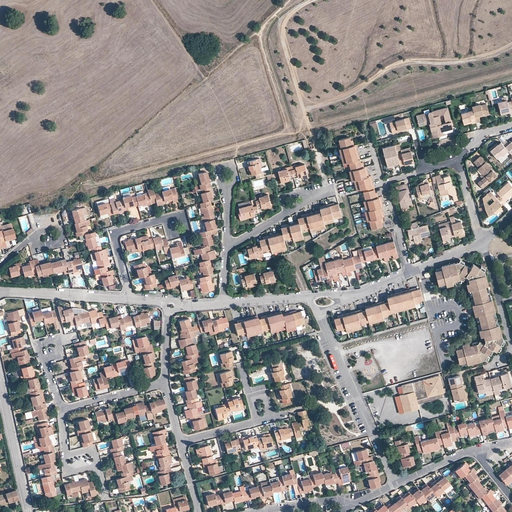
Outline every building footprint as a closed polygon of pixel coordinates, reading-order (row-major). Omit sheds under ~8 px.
[(511,112),(511,103),(511,101),(507,102),(506,100),(503,101),(497,103),(500,113),(509,110),(510,112),(510,113),(511,112)] [(471,106),(472,110),(476,122),(480,120),(479,117),(478,115),(482,114),(483,116),(489,114),(486,104),(480,106),(479,104),(471,106)] [(431,112),(435,129),(436,132),(437,136),(443,135),(442,131),(452,128),(446,107),(431,112)] [(472,110),(465,112),(460,114),(463,123),(471,121),(471,122),(472,123),(476,122),(472,110)] [(435,129),(431,112),(427,113),(427,114),(425,114),(424,113),(415,116),(418,124),(423,122),(428,124),(428,126),(429,131),(430,134),(429,134),(430,139),(438,137),(437,136),(436,132),(435,129)] [(397,131),(410,127),(408,118),(388,124),(389,126),(391,133),(391,134),(397,133),(397,131)] [(352,145),(350,140),(350,137),(338,140),(339,144),(341,149),(342,148),(352,145)] [(511,140),(510,142),(508,144),(507,143),(506,141),(502,144),(508,150),(511,154),(511,153),(511,140)] [(489,151),(497,145),(496,143),(488,150),(489,151)] [(502,144),(501,143),(498,145),(497,145),(489,151),(496,159),(500,155),(501,156),(508,150),(502,144)] [(354,145),(353,145),(352,145),(342,148),(346,163),(348,162),(358,160),(354,145)] [(396,155),(393,146),(381,149),(386,166),(391,165),(391,164),(393,163),(393,164),(398,163),(396,155)] [(398,155),(396,155),(398,163),(399,165),(399,166),(403,165),(412,162),(409,151),(398,155)] [(482,188),(496,175),(479,157),(473,162),(478,168),(477,169),(482,174),(483,175),(480,177),(482,179),(477,183),(482,188)] [(361,163),(360,159),(358,160),(348,162),(349,166),(351,171),(352,170),(362,168),(361,163)] [(259,163),(257,163),(250,165),(248,165),(248,167),(249,170),(250,169),(251,174),(255,174),(261,172),(260,167),(259,163)] [(295,168),(291,169),(293,176),(297,175),(298,177),(299,177),(302,176),(302,175),(307,174),(304,164),(299,165),(295,166),(295,168)] [(364,167),(362,168),(352,170),(355,180),(357,179),(367,176),(364,167)] [(287,168),(282,170),(277,171),(280,181),(286,179),(286,180),(288,179),(290,179),(289,177),(293,176),(291,169),(288,170),(287,168)] [(208,179),(207,175),(206,171),(195,174),(197,179),(198,185),(199,189),(201,189),(209,187),(210,187),(208,179)] [(441,180),(440,178),(439,175),(435,176),(438,185),(439,185),(440,189),(439,190),(441,196),(448,194),(452,196),(454,196),(455,194),(453,187),(452,186),(451,187),(449,182),(450,182),(448,176),(442,177),(443,179),(441,180)] [(371,186),(369,176),(367,176),(357,179),(360,189),(362,189),(371,186)] [(423,184),(417,186),(415,187),(418,197),(419,199),(422,198),(423,200),(427,201),(429,202),(428,205),(434,208),(431,196),(430,196),(429,192),(430,192),(427,183),(426,183),(425,179),(422,181),(423,184)] [(499,195),(496,198),(502,205),(503,206),(506,203),(505,201),(511,195),(511,187),(507,182),(497,192),(499,195)] [(409,198),(409,196),(407,196),(407,194),(408,194),(407,189),(408,189),(406,184),(395,187),(396,192),(397,192),(399,201),(400,207),(408,205),(407,203),(411,202),(410,197),(409,198)] [(212,200),(211,195),(209,187),(201,189),(202,193),(200,193),(202,202),(209,200),(212,200)] [(164,201),(161,191),(153,193),(152,188),(147,190),(148,192),(151,204),(156,203),(156,206),(164,204),(164,201)] [(164,201),(168,200),(171,199),(172,201),(172,203),(177,201),(174,188),(161,191),(164,201)] [(374,189),(362,192),(364,196),(365,201),(367,200),(377,198),(375,193),(374,189)] [(496,198),(490,191),(482,197),(487,214),(488,215),(489,216),(491,215),(494,212),(500,206),(502,205),(496,198)] [(148,192),(135,196),(137,204),(138,206),(145,204),(146,206),(151,205),(151,204),(148,192)] [(135,196),(130,197),(130,195),(122,197),(122,199),(124,207),(125,211),(128,211),(127,209),(127,207),(137,204),(135,196)] [(270,204),(268,195),(263,196),(258,197),(258,195),(254,196),(255,200),(256,202),(256,205),(257,207),(261,206),(261,208),(263,207),(265,206),(270,204)] [(381,207),(379,197),(377,198),(367,200),(369,210),(380,207),(381,207)] [(114,202),(113,198),(108,199),(109,202),(112,214),(117,213),(125,211),(124,207),(122,199),(114,202)] [(209,200),(202,202),(198,203),(200,208),(201,207),(203,213),(204,217),(212,215),(213,215),(212,211),(211,208),(209,200)] [(112,215),(112,214),(109,202),(97,205),(99,215),(107,213),(108,216),(112,215)] [(341,215),(338,203),(334,204),(329,206),(332,217),(337,216),(341,215)] [(258,212),(257,209),(257,207),(256,205),(252,206),(252,204),(247,205),(243,207),(245,217),(251,215),(251,216),(253,215),(255,215),(254,213),(258,212)] [(332,217),(329,206),(324,207),(327,219),(332,217)] [(500,206),(494,212),(496,215),(503,209),(500,206)] [(380,207),(369,210),(368,210),(370,220),(380,217),(382,217),(380,207)] [(83,216),(81,209),(81,208),(71,211),(72,215),(75,223),(83,221),(82,217),(83,216)] [(323,220),(321,212),(316,213),(319,225),(324,224),(323,220)] [(319,225),(316,213),(311,214),(314,226),(319,225)] [(314,226),(311,214),(306,216),(309,227),(314,226)] [(214,224),(212,215),(204,217),(205,221),(203,222),(206,231),(215,228),(214,224)] [(309,227),(306,216),(301,217),(304,229),(309,227)] [(453,216),(449,217),(450,221),(452,227),(454,235),(458,234),(463,232),(461,223),(455,224),(455,222),(453,216)] [(382,223),(380,217),(370,220),(369,220),(370,225),(371,229),(383,226),(382,223)] [(89,220),(83,221),(75,223),(75,224),(74,224),(75,228),(77,236),(79,236),(88,233),(86,226),(90,224),(89,220)] [(447,228),(445,222),(438,224),(442,240),(446,239),(448,239),(448,238),(449,237),(454,236),(454,235),(452,227),(447,228)] [(301,230),(299,223),(294,224),(297,236),(302,234),(301,230)] [(292,237),(289,225),(284,227),(287,238),(292,237)] [(418,228),(414,230),(417,240),(421,239),(420,238),(420,236),(422,236),(422,237),(430,235),(427,225),(417,227),(418,228)] [(15,238),(12,228),(8,229),(2,231),(1,230),(0,230),(0,241),(2,248),(6,246),(4,240),(8,239),(11,239),(15,238)] [(206,231),(198,233),(199,237),(200,237),(202,242),(203,247),(209,246),(213,245),(212,241),(211,237),(210,236),(217,234),(215,228),(206,231)] [(414,240),(417,240),(414,230),(411,230),(411,229),(407,230),(410,239),(413,238),(414,240)] [(96,236),(95,232),(88,233),(79,236),(80,240),(85,239),(86,242),(87,246),(88,249),(91,248),(98,247),(96,242),(95,236),(96,236)] [(284,239),(282,233),(277,235),(280,247),(285,245),(284,239)] [(155,248),(152,238),(148,239),(147,235),(138,238),(141,248),(141,249),(150,247),(150,249),(155,248)] [(167,242),(166,238),(161,239),(160,236),(152,238),(155,248),(155,251),(163,249),(164,254),(170,252),(169,248),(167,242)] [(276,248),(272,236),(267,238),(270,249),(271,249),(276,248)] [(141,248),(138,238),(131,240),(127,241),(124,241),(126,251),(131,250),(137,249),(137,250),(141,248)] [(177,246),(173,247),(169,248),(170,252),(171,258),(184,255),(189,254),(188,251),(187,247),(182,248),(181,241),(176,243),(176,244),(177,246)] [(397,253),(393,241),(384,243),(388,256),(392,254),(397,253)] [(383,257),(388,256),(384,243),(376,245),(376,249),(379,258),(383,257)] [(102,250),(101,246),(98,247),(91,248),(92,253),(93,252),(96,261),(108,258),(106,249),(102,250)] [(209,246),(203,247),(193,250),(194,255),(200,254),(202,261),(209,260),(216,258),(214,250),(210,251),(209,246)] [(362,264),(366,263),(366,260),(363,250),(362,248),(357,249),(359,255),(360,258),(362,264)] [(374,258),(372,250),(371,248),(363,250),(366,260),(370,259),(374,258)] [(360,258),(359,255),(351,257),(355,269),(363,267),(362,264),(360,258)] [(355,269),(351,257),(343,259),(346,270),(346,271),(351,270),(355,269)] [(81,264),(80,258),(76,259),(73,260),(65,262),(67,270),(68,273),(72,272),(72,270),(78,269),(82,268),(81,264)] [(94,275),(100,273),(108,271),(106,266),(110,265),(108,258),(96,261),(98,268),(92,269),(94,275)] [(343,259),(342,259),(342,258),(333,260),(337,273),(341,271),(346,270),(343,259)] [(45,263),(42,264),(38,264),(37,259),(33,260),(34,266),(36,273),(37,276),(42,275),(42,276),(48,275),(47,273),(52,271),(49,263),(49,262),(45,263)] [(65,262),(64,259),(56,261),(53,262),(49,263),(52,271),(52,272),(57,271),(62,270),(63,271),(67,270),(65,262)] [(36,273),(34,266),(33,260),(28,261),(29,263),(30,265),(26,265),(21,266),(22,272),(24,276),(36,273)] [(209,260),(202,261),(198,263),(199,267),(200,266),(202,272),(203,277),(209,275),(213,274),(212,270),(211,267),(209,260)] [(337,273),(333,260),(325,262),(328,275),(332,274),(337,273)] [(328,275),(325,262),(320,264),(321,268),(324,279),(329,278),(328,275)] [(470,268),(463,264),(459,262),(441,267),(442,270),(435,272),(434,272),(438,286),(440,286),(446,284),(446,287),(453,285),(453,282),(461,280),(463,281),(465,277),(467,277),(468,278),(469,283),(467,284),(466,284),(468,291),(469,291),(471,290),(473,296),(473,298),(475,304),(473,305),(472,305),(475,316),(476,316),(478,316),(479,321),(480,323),(482,329),(479,330),(478,330),(480,335),(483,334),(484,336),(485,341),(483,344),(479,342),(478,343),(477,346),(476,345),(470,346),(469,344),(469,343),(462,345),(462,346),(463,349),(457,350),(456,351),(459,364),(461,364),(467,362),(467,364),(467,365),(486,360),(488,356),(489,354),(492,350),(492,349),(497,351),(498,350),(500,346),(501,344),(503,340),(499,325),(498,325),(496,325),(494,320),(494,317),(492,311),(495,311),(492,299),(491,299),(489,300),(487,294),(487,292),(486,287),(488,286),(484,270),(480,268),(473,264),(470,268)] [(134,265),(137,274),(138,278),(143,276),(148,275),(146,267),(144,267),(142,263),(134,265)] [(21,266),(20,264),(12,266),(7,267),(10,277),(19,275),(18,273),(22,272),(21,266)] [(114,274),(113,270),(108,271),(100,273),(101,279),(103,286),(113,283),(112,279),(111,275),(112,274),(114,274)] [(244,275),(245,277),(247,284),(247,286),(248,285),(251,285),(251,284),(256,283),(253,273),(249,274),(244,275)] [(155,282),(153,274),(148,275),(143,276),(144,281),(145,284),(144,285),(145,289),(156,286),(155,282)] [(177,280),(176,275),(167,277),(167,279),(164,280),(165,284),(166,288),(174,285),(178,284),(177,280)] [(213,290),(212,286),(211,283),(209,275),(203,277),(198,278),(199,282),(201,282),(204,292),(213,290)] [(191,280),(190,279),(186,280),(186,278),(177,280),(178,284),(180,290),(184,289),(193,287),(191,280)] [(419,301),(416,289),(411,290),(414,302),(419,301)] [(410,304),(406,292),(401,293),(405,305),(410,304)] [(405,305),(401,293),(397,295),(400,306),(405,305)] [(400,306),(397,295),(392,296),(395,308),(400,306)] [(395,308),(392,296),(387,297),(388,301),(390,309),(395,308)] [(380,304),(375,305),(378,317),(383,315),(380,304)] [(375,305),(370,307),(373,318),(378,317),(375,305)] [(370,307),(365,308),(365,310),(368,319),(373,318),(370,307)] [(67,313),(63,314),(62,311),(62,309),(60,310),(58,311),(61,322),(69,321),(70,324),(75,323),(73,315),(71,309),(71,308),(66,309),(67,313)] [(81,313),(80,312),(79,309),(78,308),(77,308),(75,308),(71,309),(73,315),(75,323),(76,326),(80,325),(80,324),(86,322),(90,321),(87,311),(84,312),(81,313)] [(40,309),(28,313),(31,326),(35,326),(35,324),(34,322),(39,321),(43,320),(41,313),(40,309)] [(90,321),(91,324),(98,322),(100,327),(105,326),(102,316),(101,312),(96,313),(95,309),(87,311),(90,321)] [(19,311),(8,314),(9,317),(7,318),(11,333),(21,330),(19,322),(20,321),(22,321),(21,317),(20,317),(19,311)] [(50,311),(41,313),(43,320),(44,323),(48,322),(57,320),(55,312),(51,313),(50,311)] [(143,313),(140,314),(132,316),(134,325),(135,327),(139,326),(139,325),(145,323),(149,322),(147,312),(143,313)] [(360,324),(357,312),(352,313),(355,325),(360,324)] [(281,314),(280,313),(276,315),(279,326),(284,325),(281,316),(281,314)] [(355,325),(352,313),(347,315),(351,327),(355,325)] [(116,316),(112,317),(108,318),(107,316),(107,315),(102,316),(105,326),(106,329),(119,326),(117,319),(116,316)] [(274,328),(279,326),(276,315),(271,316),(274,328)] [(286,315),(281,316),(284,325),(284,328),(289,326),(286,315)] [(351,327),(347,315),(342,316),(346,328),(351,327)] [(132,316),(129,316),(125,317),(117,319),(119,326),(120,330),(124,329),(124,327),(130,326),(134,325),(132,316)] [(269,329),(274,328),(271,316),(266,317),(269,329)] [(346,328),(342,316),(338,317),(334,319),(337,330),(346,328)] [(228,327),(225,317),(222,318),(218,319),(215,320),(218,331),(218,332),(224,330),(223,328),(228,327)] [(261,319),(257,320),(260,329),(260,331),(264,330),(269,329),(266,317),(261,319)] [(182,334),(190,332),(189,328),(190,328),(188,318),(178,321),(179,325),(182,334)] [(211,321),(210,318),(205,319),(206,320),(208,331),(209,335),(214,334),(214,332),(211,321)] [(208,331),(206,320),(197,322),(199,329),(200,333),(208,331)] [(247,320),(242,321),(245,333),(251,331),(247,320)] [(242,321),(237,323),(233,323),(237,335),(240,334),(245,333),(242,321)] [(196,336),(194,330),(190,332),(182,334),(183,339),(190,337),(194,336),(196,336)] [(21,345),(23,345),(25,344),(23,336),(11,340),(14,349),(12,349),(9,350),(10,353),(22,350),(21,345)] [(148,345),(146,340),(145,336),(136,339),(139,351),(143,350),(151,348),(153,348),(151,344),(150,344),(148,345)] [(192,344),(190,337),(183,339),(181,339),(178,340),(179,348),(180,348),(184,347),(192,344)] [(84,345),(83,341),(75,343),(78,352),(79,356),(84,355),(87,354),(88,353),(86,345),(84,345)] [(197,353),(195,344),(192,344),(184,347),(186,351),(188,359),(196,357),(195,353),(197,353)] [(153,357),(151,348),(143,350),(144,354),(142,355),(144,364),(151,362),(153,361),(154,361),(153,357)] [(26,349),(24,350),(22,350),(10,353),(11,358),(16,357),(18,365),(30,362),(29,358),(28,358),(27,354),(26,349)] [(230,357),(229,352),(219,354),(220,359),(221,363),(223,363),(225,367),(231,365),(230,361),(232,361),(231,359),(231,357),(230,357)] [(84,355),(79,356),(69,359),(69,361),(70,363),(71,368),(70,368),(71,372),(79,370),(81,369),(83,368),(81,361),(86,360),(84,355)] [(196,357),(188,359),(186,360),(181,361),(182,366),(193,363),(197,362),(196,357)] [(128,359),(127,359),(115,362),(116,366),(118,372),(122,371),(127,370),(127,372),(128,373),(131,373),(130,368),(128,362),(128,359)] [(144,364),(143,364),(144,368),(142,368),(144,377),(154,374),(153,370),(151,362),(144,364)] [(195,371),(193,363),(182,366),(184,374),(195,371)] [(112,365),(103,367),(103,368),(104,371),(106,377),(110,376),(118,373),(118,372),(116,366),(112,366),(112,365)] [(30,366),(20,368),(23,377),(25,377),(26,380),(27,380),(34,378),(31,369),(30,366)] [(282,375),(281,370),(279,370),(278,366),(271,368),(273,372),(271,372),(270,372),(271,374),(271,377),(273,376),(274,382),(284,379),(282,375)] [(81,378),(79,370),(71,372),(69,372),(70,376),(73,385),(80,383),(79,379),(81,378)] [(106,377),(104,371),(99,373),(100,377),(93,379),(96,391),(99,390),(99,389),(104,388),(108,387),(105,377),(106,377)] [(229,371),(219,374),(220,378),(221,383),(223,382),(224,386),(231,385),(230,381),(232,380),(232,379),(231,376),(230,376),(229,371)] [(499,378),(498,377),(490,379),(491,382),(493,390),(494,391),(511,386),(508,373),(501,375),(501,377),(499,378)] [(467,397),(464,387),(462,387),(461,383),(459,374),(448,376),(454,400),(459,399),(467,397)] [(427,397),(441,393),(444,392),(440,375),(422,380),(427,397)] [(37,377),(35,378),(34,378),(27,380),(29,389),(31,388),(32,392),(40,390),(38,381),(37,377)] [(485,381),(484,377),(475,379),(479,394),(493,390),(491,382),(485,384),(484,381),(485,381)] [(195,379),(193,380),(185,382),(186,387),(187,391),(194,389),(197,388),(195,379)] [(401,385),(403,394),(415,391),(417,400),(427,397),(422,380),(409,384),(409,383),(401,385)] [(84,382),(80,383),(73,385),(71,385),(72,389),(73,389),(75,388),(77,393),(78,397),(88,394),(86,388),(85,383),(84,382)] [(285,384),(279,386),(280,390),(278,390),(278,391),(279,394),(280,394),(281,399),(283,399),(284,404),(290,402),(289,397),(291,397),(290,392),(288,387),(287,388),(285,384)] [(196,398),(194,389),(187,391),(184,391),(186,396),(188,404),(196,402),(195,398),(196,398)] [(40,390),(32,392),(28,393),(32,406),(34,405),(42,403),(41,399),(40,394),(41,394),(43,394),(42,390),(40,390)] [(415,391),(403,394),(399,395),(403,411),(404,412),(419,408),(418,403),(417,400),(415,391)] [(442,397),(441,393),(427,397),(417,400),(418,403),(442,397)] [(403,411),(399,395),(395,396),(399,412),(403,411)] [(236,398),(235,399),(232,399),(232,400),(226,401),(227,403),(228,407),(229,411),(234,410),(239,408),(238,407),(242,405),(240,399),(236,400),(236,398)] [(163,399),(160,400),(156,401),(149,403),(149,404),(152,413),(156,412),(156,411),(161,409),(165,408),(163,399)] [(200,401),(196,402),(188,404),(189,409),(187,410),(184,411),(186,418),(189,417),(191,417),(198,415),(196,407),(202,406),(200,401)] [(135,404),(135,405),(137,413),(140,421),(148,420),(153,418),(152,413),(149,404),(144,405),(143,402),(135,404)] [(34,405),(35,410),(31,411),(33,417),(37,416),(38,420),(49,418),(48,414),(47,411),(45,403),(42,403),(34,405)] [(135,405),(127,407),(123,409),(123,411),(125,419),(134,416),(134,414),(137,413),(135,405)] [(229,411),(228,407),(224,408),(224,405),(219,407),(214,408),(217,418),(222,416),(222,417),(225,417),(227,416),(226,414),(230,413),(229,411)] [(109,408),(101,410),(98,411),(94,412),(97,421),(101,420),(107,419),(107,420),(108,420),(112,419),(111,414),(110,413),(109,408)] [(505,428),(508,427),(505,416),(504,411),(503,409),(498,411),(500,418),(492,420),(495,429),(497,434),(505,432),(504,429),(503,427),(504,427),(505,428)] [(301,422),(297,423),(292,424),(295,438),(300,436),(299,431),(307,429),(306,426),(309,425),(305,410),(296,412),(297,416),(299,416),(301,422)] [(123,411),(119,412),(111,414),(112,419),(113,423),(116,422),(117,423),(126,421),(125,419),(123,411)] [(204,414),(198,415),(191,417),(193,425),(194,430),(207,426),(204,414)] [(492,417),(484,419),(485,422),(480,423),(482,432),(495,429),(492,420),(492,417)] [(80,430),(78,431),(76,431),(77,435),(81,434),(91,431),(87,419),(77,421),(79,426),(80,430)] [(466,424),(465,422),(457,424),(458,427),(453,428),(455,436),(460,434),(461,436),(468,434),(466,424)] [(474,422),(466,424),(468,434),(469,436),(482,432),(480,423),(475,425),(474,422)] [(455,436),(453,428),(452,425),(447,427),(449,432),(441,434),(444,444),(444,446),(452,444),(451,440),(456,439),(456,437),(455,436)] [(38,428),(40,434),(41,437),(48,436),(49,435),(47,427),(46,426),(38,428)] [(281,428),(279,429),(274,430),(277,442),(280,441),(280,440),(289,437),(287,427),(281,429),(281,428)] [(163,434),(165,433),(166,433),(165,429),(152,432),(155,445),(165,442),(164,438),(163,434)] [(440,430),(438,431),(435,431),(436,437),(428,439),(432,451),(440,449),(439,445),(444,444),(441,434),(440,430)] [(91,431),(81,434),(82,439),(84,447),(92,444),(91,441),(93,440),(91,431)] [(41,437),(38,438),(40,447),(42,447),(43,450),(51,448),(49,439),(48,436),(41,437)] [(252,438),(252,436),(250,437),(247,437),(248,438),(242,440),(245,449),(254,447),(254,445),(258,444),(257,440),(256,438),(256,437),(252,438)] [(264,436),(261,437),(260,437),(261,439),(257,440),(258,444),(259,447),(262,446),(263,448),(268,447),(272,445),(270,436),(264,437),(264,436)] [(424,453),(432,451),(428,439),(420,441),(419,436),(414,437),(418,453),(423,452),(424,453)] [(120,437),(117,438),(110,439),(112,444),(113,449),(111,449),(109,449),(110,453),(111,453),(120,451),(123,450),(120,437)] [(237,441),(237,438),(233,440),(232,440),(229,441),(229,442),(224,443),(226,453),(231,451),(236,450),(235,448),(239,447),(237,441)] [(398,446),(396,446),(398,454),(399,454),(401,453),(409,451),(410,451),(408,443),(405,443),(403,439),(396,441),(398,446)] [(165,442),(155,445),(147,447),(148,453),(156,450),(156,454),(160,454),(161,457),(169,455),(169,451),(167,452),(166,447),(165,442)] [(199,448),(200,453),(202,458),(200,459),(202,463),(212,460),(210,453),(209,449),(208,445),(199,448)] [(51,448),(43,450),(44,454),(42,455),(45,463),(53,462),(54,461),(53,457),(51,448)] [(359,460),(367,458),(365,449),(354,452),(357,460),(359,460)] [(120,451),(111,453),(114,462),(115,466),(120,465),(125,463),(123,454),(121,454),(120,451)] [(410,456),(409,451),(401,453),(403,458),(400,459),(403,467),(415,463),(413,455),(410,456)] [(171,463),(169,455),(161,457),(158,458),(160,467),(158,468),(159,471),(168,469),(167,464),(169,463),(171,463)] [(215,459),(212,460),(202,463),(203,467),(204,466),(206,466),(208,471),(209,475),(222,471),(221,466),(217,467),(215,459)] [(373,460),(372,460),(362,463),(363,465),(364,470),(365,472),(368,471),(368,475),(376,473),(374,464),(373,460)] [(54,466),(53,462),(45,463),(37,466),(38,470),(43,469),(45,477),(55,474),(57,474),(56,470),(55,470),(54,466)] [(130,462),(125,463),(120,465),(121,468),(123,477),(131,475),(130,471),(132,470),(130,462)] [(468,466),(465,462),(454,471),(458,475),(460,478),(462,477),(463,475),(470,470),(467,467),(468,466)] [(348,470),(347,467),(347,466),(337,469),(338,470),(334,471),(335,473),(337,481),(337,483),(337,484),(342,483),(342,482),(341,479),(350,476),(348,470)] [(170,468),(168,469),(159,471),(156,472),(160,485),(170,482),(169,478),(168,473),(169,473),(171,472),(170,468)] [(476,472),(473,468),(471,469),(470,470),(463,475),(467,480),(469,483),(475,478),(477,477),(474,473),(476,472)] [(511,479),(511,476),(506,468),(503,471),(502,470),(498,473),(499,474),(507,485),(508,485),(511,482),(511,481),(511,479)] [(321,474),(321,473),(321,472),(312,474),(313,477),(309,478),(311,485),(319,483),(323,482),(321,474)] [(330,472),(321,474),(323,482),(324,484),(329,483),(337,481),(335,473),(331,474),(330,472)] [(379,481),(376,473),(368,475),(365,476),(366,480),(367,479),(369,488),(379,486),(380,485),(379,481)] [(40,478),(45,494),(48,493),(49,497),(63,494),(61,486),(54,488),(52,480),(56,479),(55,474),(45,477),(40,478)] [(290,474),(281,476),(282,481),(284,485),(288,484),(296,482),(295,480),(294,474),(290,475),(290,474)] [(131,475),(123,477),(122,478),(116,479),(117,483),(118,488),(117,488),(118,492),(130,489),(128,481),(132,480),(131,475)] [(450,484),(444,476),(440,479),(439,477),(436,480),(437,482),(443,489),(447,486),(450,484)] [(480,481),(477,477),(475,478),(469,483),(467,484),(471,488),(473,491),(481,485),(478,482),(480,481)] [(300,479),(295,480),(296,482),(296,483),(299,492),(307,490),(312,489),(311,487),(311,485),(309,478),(300,480),(300,479)] [(86,479),(79,481),(81,490),(82,493),(89,491),(91,497),(96,496),(92,481),(87,483),(86,479)] [(278,480),(269,483),(270,485),(272,492),(276,491),(285,489),(284,485),(282,481),(278,482),(278,480)] [(443,489),(437,482),(436,480),(431,484),(432,485),(429,488),(434,495),(435,496),(438,493),(443,489)] [(79,481),(75,482),(72,483),(64,485),(67,495),(71,494),(71,493),(76,492),(81,490),(79,481)] [(434,495),(429,488),(427,485),(425,484),(421,487),(422,488),(419,491),(426,498),(427,500),(430,498),(434,495)] [(261,489),(257,489),(259,496),(260,497),(268,495),(272,494),(272,492),(270,485),(261,487),(261,489)] [(485,486),(483,488),(481,485),(473,491),(475,494),(478,499),(479,498),(481,497),(486,492),(488,491),(485,486)] [(246,499),(244,491),(243,486),(239,487),(239,490),(231,493),(233,500),(234,502),(238,501),(246,499)] [(256,486),(248,488),(249,490),(246,490),(244,491),(246,499),(255,497),(259,496),(257,489),(256,486)] [(426,498),(419,491),(418,489),(417,487),(413,491),(414,492),(411,495),(416,501),(417,503),(418,504),(421,502),(426,498)] [(493,494),(490,489),(488,491),(486,492),(481,497),(484,501),(486,504),(494,498),(492,495),(493,494)] [(0,505),(18,499),(15,490),(0,495),(0,505)] [(231,493),(231,491),(222,493),(222,495),(218,495),(220,503),(229,501),(233,500),(231,493)] [(416,501),(411,495),(409,493),(408,492),(404,495),(405,496),(402,499),(407,505),(408,507),(411,504),(416,501)] [(220,503),(218,495),(214,495),(214,493),(205,495),(207,506),(212,505),(220,503)] [(402,499),(401,497),(400,496),(395,499),(397,501),(394,503),(400,511),(403,508),(407,505),(402,499)] [(497,501),(494,498),(486,504),(488,507),(492,511),(499,506),(500,505),(501,504),(498,500),(497,501)] [(177,503),(173,504),(174,507),(175,511),(184,510),(188,509),(186,500),(177,502),(177,503)] [(398,511),(400,511),(394,503),(391,505),(389,504),(385,507),(386,509),(389,511),(398,511)]
